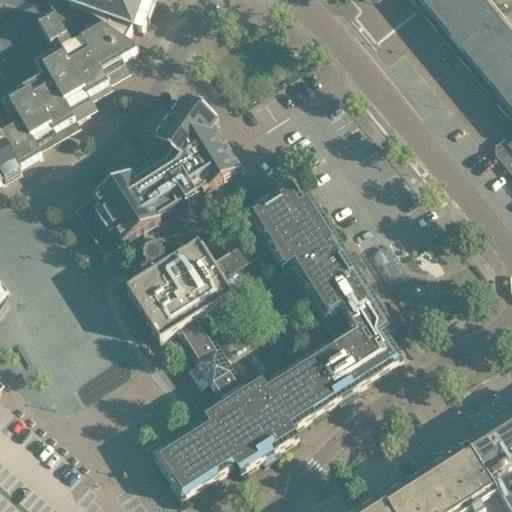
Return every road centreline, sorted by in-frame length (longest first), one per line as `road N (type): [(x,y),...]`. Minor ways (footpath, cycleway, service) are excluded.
road 1 (tertiary): [(511,259),(296,0)]
road 2 (residential): [(208,0),(121,135),(74,175),(0,217)]
road 3 (tertiary): [(287,497),(340,444),(511,321)]
